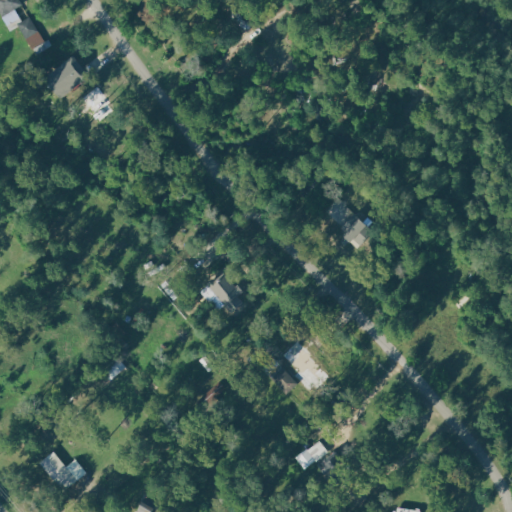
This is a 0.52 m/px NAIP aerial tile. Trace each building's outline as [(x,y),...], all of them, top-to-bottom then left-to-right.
[(0,0),(0,3),(7,16),(27,5),(24,0),(0,0)] [(49,48),(33,18),(17,26),(33,56),(49,48)] [(44,75),(59,95),(86,75),(71,55),(44,75)] [(110,101),(99,84),(73,102),(84,119),(110,101)] [(350,243),(365,224),(355,217),(341,236),(350,243)] [(242,294),(226,270),(208,282),(229,314),(245,304),(240,296),(242,294)] [(127,369),(117,356),(101,369),(111,382),(127,369)] [(284,396),(298,385),(275,357),(262,368),(284,396)] [(328,453),(320,440),(295,457),(304,470),(328,453)] [(38,464),(65,493),(79,481),(52,452),(38,464)]
